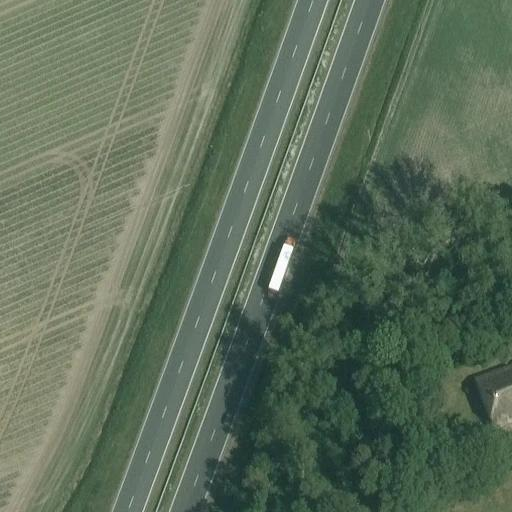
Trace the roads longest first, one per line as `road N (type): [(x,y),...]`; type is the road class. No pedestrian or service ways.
road 1 (trunk): [(309,0),(122,511)]
road 2 (trunk): [(183,511),(368,0)]
